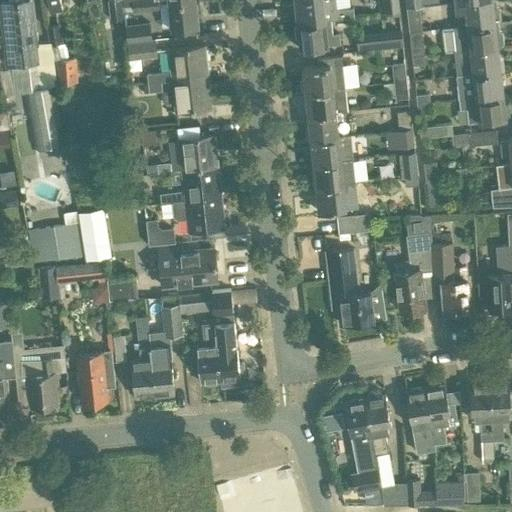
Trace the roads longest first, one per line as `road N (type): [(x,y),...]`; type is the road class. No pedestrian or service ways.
road 1 (residential): [(291,367),(249,0)]
road 2 (residential): [(0,449),(285,417)]
road 3 (residential): [(291,367),(511,342)]
